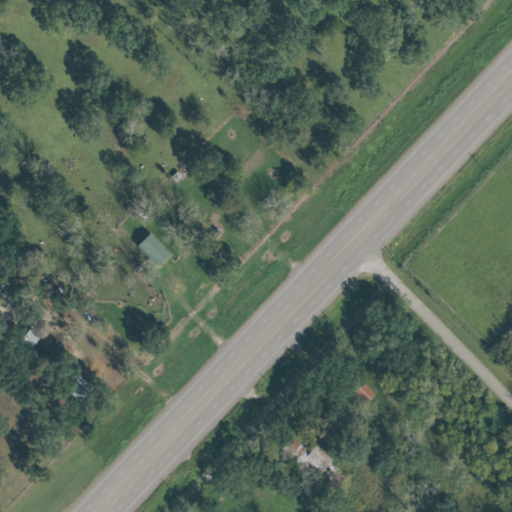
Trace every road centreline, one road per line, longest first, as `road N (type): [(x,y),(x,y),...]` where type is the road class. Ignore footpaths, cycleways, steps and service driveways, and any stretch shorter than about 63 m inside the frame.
road 1 (primary): [(96,511),(511,80)]
road 2 (residential): [(362,239),(511,395)]
